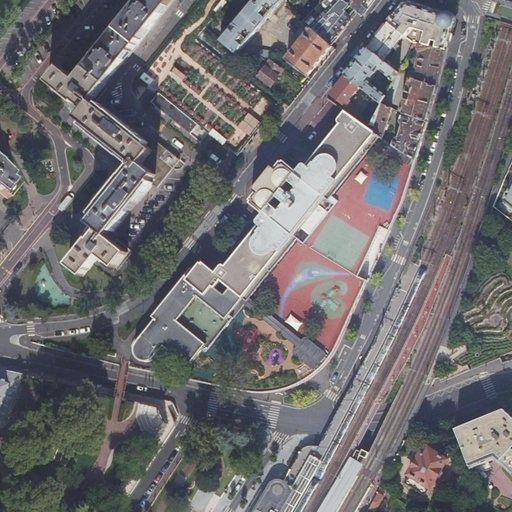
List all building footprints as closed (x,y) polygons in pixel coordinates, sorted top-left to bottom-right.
[(108,113),(109,111),(99,103),(97,105),(92,101),(109,80),(150,28),(172,0),(138,0),(129,12),(125,18),(88,64),(81,72),(76,79),(60,66),(48,81),(58,89),(59,90),(61,87),(65,91),(64,92),(71,98),(70,100),(73,102),(74,103),(76,101),(85,108),(82,111),(77,118),(80,120),(84,123),(82,125),(92,133),(94,131),(119,152),(122,154),(121,157),(131,165),(123,175),(125,177),(112,193),(102,206),(99,204),(92,214),(94,216),(92,219),(89,223),(95,227),(99,230),(91,239),(89,238),(86,242),(88,244),(82,250),(84,251),(80,256),(78,254),(77,254),(69,265),(84,276),(95,262),(99,257),(101,254),(109,260),(108,261),(109,262),(116,268),(128,253),(107,236),(111,230),(114,232),(122,222),(120,221),(142,191),(145,193),(152,185),(157,189),(180,159),(157,141),(151,136),(147,141),(138,134),(137,136),(135,135),(108,113)] [(140,78),(159,93),(191,118),(198,124),(232,151),(237,155),(279,104),(197,39),(197,38),(195,36),(198,32),(200,34),(202,31),(200,29),(203,26),(205,28),(207,26),(205,24),(208,19),(210,21),(227,0),(203,0),(182,27),(140,78)] [(253,0),(244,12),(220,40),(238,54),(261,26),(282,0),(253,0)] [(332,46),(342,33),(358,12),(345,0),(325,0),(305,22),(312,28),(318,33),(318,34),(332,46)] [(345,0),(358,12),(362,16),(369,7),(374,0),(345,0)] [(423,45),(447,51),(455,16),(444,10),(417,0),(410,0),(407,1),(388,23),(413,43),(418,34),(424,34),(423,45)] [(411,48),(413,43),(405,36),(388,23),(368,47),(399,72),(411,48)] [(326,53),(332,46),(318,34),(318,33),(312,28),(287,59),(308,77),(313,70),(320,61),(326,54),(326,53)] [(411,79),(438,87),(447,51),(423,45),(413,43),(411,48),(419,50),(421,53),(416,73),(413,74),(405,72),(404,77),(411,79)] [(346,75),(361,88),(374,98),(383,105),(387,96),(369,82),(379,69),(390,78),(385,87),(390,90),(398,75),(399,72),(368,47),(346,75)] [(261,50),(249,66),(250,66),(259,73),(268,61),(271,58),(261,50)] [(268,61),(259,73),(258,75),(271,86),(284,69),(285,69),(271,58),(268,61)] [(346,75),(331,94),(347,107),(351,102),(350,101),(361,88),(346,75)] [(382,105),(391,108),(401,76),(398,75),(390,90),(387,96),(383,105),(382,105)] [(401,112),(404,113),(427,121),(438,87),(411,79),(407,92),(412,94),(413,96),(412,99),(410,100),(405,99),(401,112)] [(58,90),(70,100),(71,98),(64,92),(65,91),(61,87),(59,90),(58,89),(58,90)] [(191,118),(159,93),(156,96),(151,103),(174,121),(190,134),(196,127),(198,124),(191,118)] [(374,98),(367,109),(376,115),(382,105),(383,105),(374,98)] [(72,104),(82,111),(85,108),(76,101),(74,103),(73,102),(72,104)] [(381,137),(383,139),(392,108),(391,108),(382,105),(376,115),(371,126),(376,129),(374,132),(381,137)] [(367,109),(360,122),(369,129),(371,126),(376,115),(367,109)] [(110,111),(109,111),(108,113),(135,135),(137,136),(138,134),(139,134),(110,111)] [(378,141),(381,137),(374,132),(369,129),(360,122),(345,111),(339,119),(338,120),(338,121),(338,122),(339,123),(339,124),(340,124),(308,165),(306,164),(305,163),(304,163),(303,164),(302,165),(298,170),(285,161),(285,160),(284,162),(282,160),(276,168),(273,166),(253,190),(256,193),(250,200),(252,201),(250,203),(251,204),(249,207),(250,208),(251,209),(252,207),(260,214),(259,215),(261,217),(259,219),(258,220),(258,221),(258,222),(258,223),(258,224),(259,224),(227,266),(225,265),(224,265),(223,265),(222,265),(221,265),(221,266),(219,268),(217,267),(216,268),(208,262),(209,261),(208,260),(207,259),(205,262),(204,261),(203,263),(201,262),(195,269),(192,267),(153,317),(155,319),(138,341),(136,343),(135,345),(135,347),(135,350),(135,352),(136,354),(137,356),(138,358),(139,359),(141,361),(143,361),(145,362),(147,362),(149,362),(152,362),(153,361),(155,359),(157,358),(158,357),(166,347),(191,367),(205,349),(209,352),(237,318),(247,305),(253,297),(300,238),(296,235),(326,197),(330,200),(378,141)] [(396,139),(394,146),(414,159),(415,160),(427,121),(404,113),(401,123),(403,127),(400,137),(396,139)] [(120,157),(121,157),(122,154),(119,152),(94,131),(92,133),(92,134),(98,139),(120,157)] [(383,139),(381,137),(378,141),(389,149),(392,145),(383,139)] [(394,146),(392,145),(389,149),(387,151),(387,152),(387,153),(388,154),(406,165),(407,166),(408,166),(409,166),(409,165),(410,165),(414,159),(394,146)] [(290,155),(285,161),(298,170),(302,165),(290,155)] [(2,171),(5,167),(0,163),(1,162),(0,161),(0,193),(8,200),(20,185),(11,177),(2,171)] [(12,175),(5,167),(2,171),(11,177),(12,175)] [(99,204),(102,206),(112,193),(125,177),(123,175),(122,175),(99,204)] [(511,178),(502,202),(511,210),(511,178)] [(145,194),(145,193),(142,191),(120,221),(122,222),(122,223),(145,194)] [(251,209),(250,208),(248,211),(258,220),(259,219),(261,217),(259,215),(260,214),(252,207),(251,209)] [(378,238),(338,215),(320,246),(360,269),(378,238)] [(88,237),(89,238),(91,239),(99,230),(95,227),(88,237)] [(76,254),(77,254),(78,254),(80,256),(84,251),(82,250),(88,244),(86,242),(76,254)] [(107,264),(109,262),(108,261),(109,260),(101,254),(99,257),(107,264)] [(210,258),(208,260),(209,261),(208,262),(216,268),(217,267),(219,268),(221,266),(210,258)] [(301,343),(305,338),(253,297),(247,305),(299,346),(296,351),(295,351),(295,352),(295,353),(296,353),(297,355),(298,356),(314,369),(315,369),(316,369),(317,369),(318,369),(318,368),(324,361),(301,343)] [(305,338),(301,343),(324,361),(329,355),(329,354),(329,353),(328,353),(310,338),(309,338),(308,337),(307,337),(306,338),(305,338)] [(511,415),(504,408),(455,428),(471,463),(496,452),(511,467),(511,415)] [(359,457),(362,452),(357,449),(353,458),(358,461),(360,457),(359,457)] [(367,451),(363,449),(362,452),(359,457),(360,457),(363,459),(367,461),(371,453),(367,451)] [(429,487),(446,460),(428,449),(424,455),(420,453),(407,474),(408,475),(403,482),(424,494),(428,487),(429,487)] [(293,511),(323,461),(312,455),(293,487),(295,489),(287,503),(283,501),(277,511),(293,511)] [(353,458),(352,457),(319,511),(318,511),(336,511),(365,465),(358,461),(353,458)] [(277,511),(283,501),(287,503),(295,489),(293,487),(284,482),(282,481),(281,480),(279,480),(277,480),(275,481),(274,481),(272,482),(271,483),(271,484),(267,491),(264,496),(261,502),(255,511),(254,511),(277,511)] [(377,491),(370,511),(378,511),(385,494),(377,491)]
